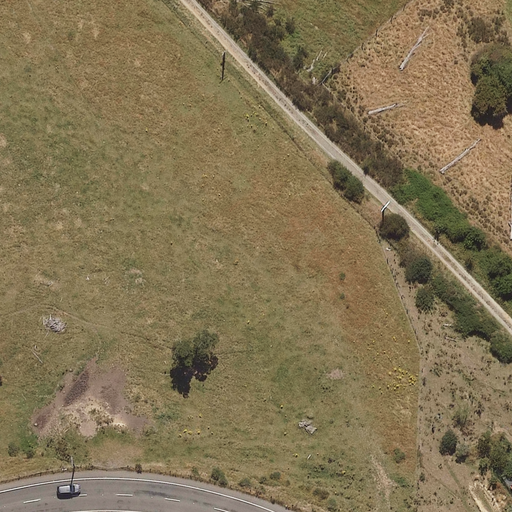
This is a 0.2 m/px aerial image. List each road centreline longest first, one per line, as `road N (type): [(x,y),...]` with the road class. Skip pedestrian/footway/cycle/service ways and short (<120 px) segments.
road 1 (unclassified): [(511,325),(188,0)]
road 2 (secondary): [(0,506),(108,493),(228,511)]
